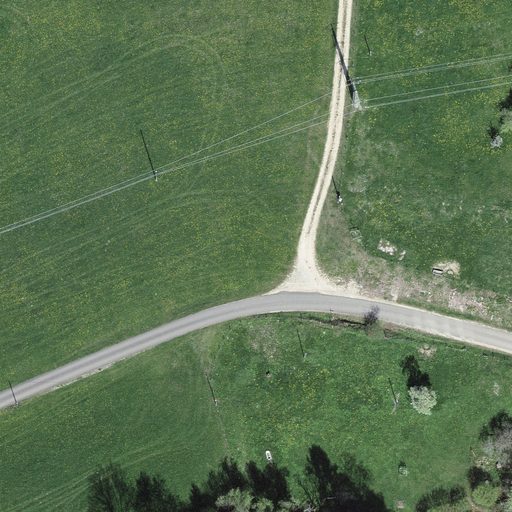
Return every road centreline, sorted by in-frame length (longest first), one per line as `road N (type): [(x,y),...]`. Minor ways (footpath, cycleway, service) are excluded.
road 1 (unclassified): [(0,410),(157,337),(297,298),(511,347)]
road 2 (track): [(297,298),(339,96),(347,0)]
